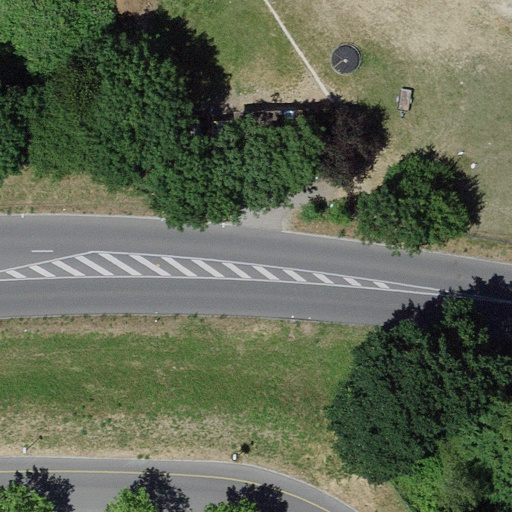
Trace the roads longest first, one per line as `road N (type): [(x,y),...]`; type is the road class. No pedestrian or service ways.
road 1 (secondary): [(511,309),(305,273),(0,275)]
road 2 (residential): [(0,493),(285,511)]
